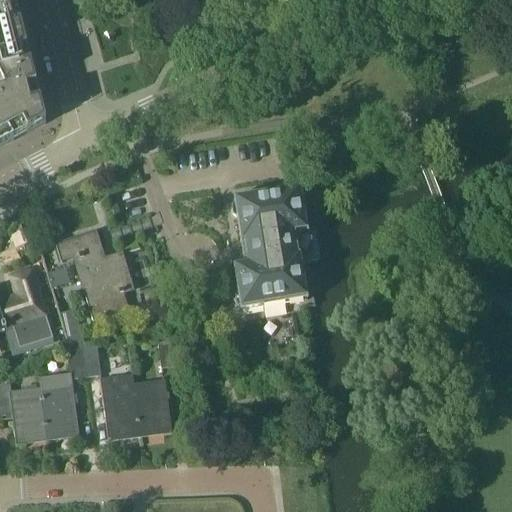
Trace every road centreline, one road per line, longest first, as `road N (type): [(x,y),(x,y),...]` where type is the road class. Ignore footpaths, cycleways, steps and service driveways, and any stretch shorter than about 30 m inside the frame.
road 1 (tertiary): [(81,141),(271,51),(412,0)]
road 2 (residential): [(0,491),(258,479)]
road 3 (tertiary): [(81,141),(47,0)]
